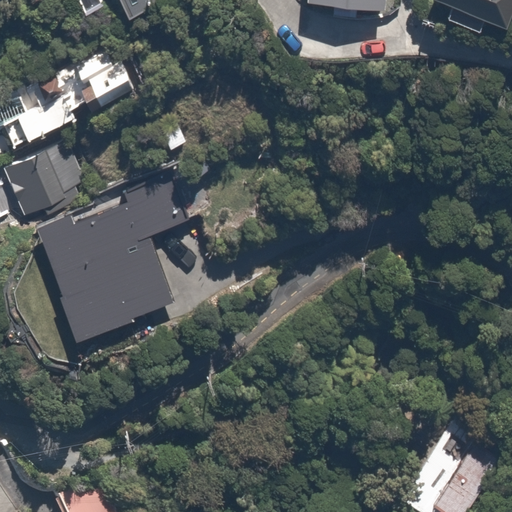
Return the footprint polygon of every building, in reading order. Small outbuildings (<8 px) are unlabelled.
[(96,0),(97,1),(99,0),(128,0),(133,11),(158,0),(96,0)] [(337,0),(336,14),(361,17),(363,1),(388,4),(388,0),(337,0)] [(511,0),(456,0),(451,15),(484,26),(491,8),(508,14),(511,0)] [(120,44),(80,62),(99,104),(139,85),(120,44)] [(80,114),(67,87),(20,110),(33,137),(80,114)] [(62,140),(4,163),(24,213),(82,191),(62,140)] [(81,216),(78,207),(44,219),(83,332),(178,299),(154,229),(207,211),(192,167),(125,191),(128,200),(81,216)] [(424,501),(462,448),(440,431),(401,484),(424,501)] [(504,453),(477,435),(440,492),(467,509),(504,453)] [(119,511),(104,475),(60,494),(67,511),(119,511)]
